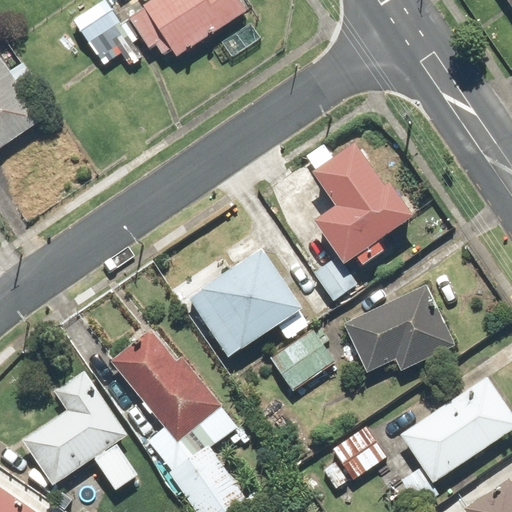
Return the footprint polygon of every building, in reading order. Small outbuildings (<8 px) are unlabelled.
[(105,0),(103,0),(79,17),(111,62),(120,56),(127,65),(144,52),(105,0)] [(168,58),(177,51),(182,59),(249,14),(239,0),(160,0),(148,8),(150,11),(133,23),(152,52),(161,47),(168,58)] [(0,152),(45,120),(17,81),(29,72),(10,46),(0,53),(0,152)] [(349,271),(359,263),(365,272),(399,247),(392,238),(417,219),(393,187),(388,191),(355,147),(317,176),(343,211),(318,230),(340,259),(316,276),(336,303),(360,285),(349,271)] [(234,359),(281,327),(290,340),(311,326),(302,313),(305,311),(264,251),(193,298),(234,359)] [(367,373),(395,361),(401,373),(458,348),(442,312),(438,314),(426,289),(346,325),(367,373)] [(338,363),(314,330),(276,358),(300,391),(338,363)] [(222,405),(185,359),(179,364),(154,333),(115,364),(170,431),(147,450),(197,511),(236,511),(248,503),(214,450),(241,428),(222,405)] [(57,394),(70,415),(29,441),(57,485),(97,460),(120,495),(140,481),(118,446),(129,439),(102,398),(87,374),(57,394)] [(511,413),(489,379),(403,438),(425,470),(403,484),(422,511),(443,497),(437,487),(511,435),(511,413)] [(392,456),(367,425),(334,451),(358,483),(392,456)] [(511,511),(511,484),(511,483),(468,511),(511,511)] [(32,511),(0,489),(0,511),(32,511)]
